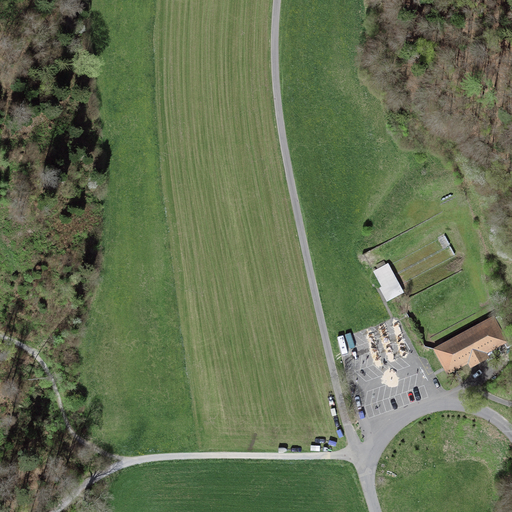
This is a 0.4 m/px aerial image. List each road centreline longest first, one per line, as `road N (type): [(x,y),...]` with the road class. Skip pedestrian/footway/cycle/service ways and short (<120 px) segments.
road 1 (unclassified): [(366,457),(345,421),(300,234),(276,93),(277,0)]
road 2 (track): [(366,457),(126,462)]
road 3 (track): [(126,462),(73,434),(47,369),(0,335)]
road 4 (unclassified): [(366,457),(398,420),(437,404),(474,409),(511,434)]
